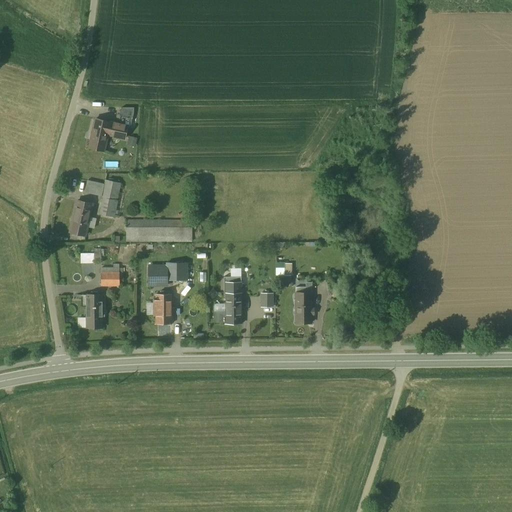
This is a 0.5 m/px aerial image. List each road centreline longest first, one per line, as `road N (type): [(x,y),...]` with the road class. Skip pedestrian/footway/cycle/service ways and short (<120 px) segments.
road 1 (secondary): [(511,360),(62,371)]
road 2 (residential): [(62,371),(45,225),(96,0)]
